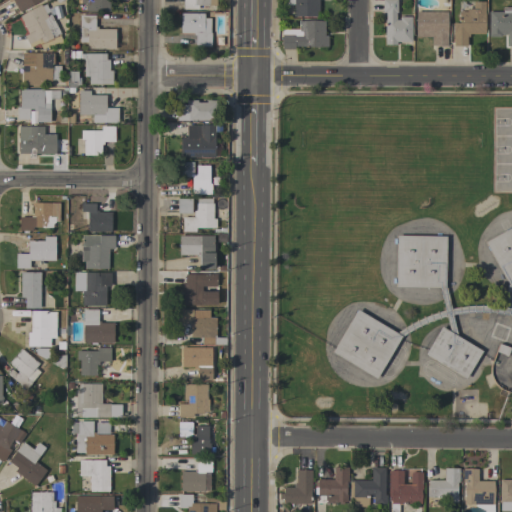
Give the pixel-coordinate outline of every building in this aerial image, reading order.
[(40,0),(18,12),(12,0),(40,0)] [(77,11),(77,4),(80,4),(80,0),(109,0),(109,11),(77,11)] [(216,0),(216,5),(197,5),(197,9),(183,9),(182,0),(216,0)] [(293,16),(293,5),(285,5),(285,0),(318,0),(318,16),(293,16)] [(410,42),(395,42),(395,45),(384,45),(384,12),(382,12),(382,0),(396,0),(396,13),(395,13),(395,20),(399,20),(399,17),(411,17),(410,42)] [(484,34),(468,34),(468,37),(466,37),(466,46),(452,46),(452,23),(458,23),(458,11),(466,11),(466,9),(473,9),(473,1),(484,2),(484,34)] [(50,14),(59,33),(58,34),(60,38),(41,48),(38,43),(29,47),(23,36),(28,33),(19,16),(40,5),(46,16),(50,14)] [(488,12),(501,12),(501,8),(506,8),(506,11),(511,11),(511,46),(506,46),(506,34),(499,34),(499,36),(488,36),(488,12)] [(446,46),(433,45),(433,36),(415,36),(415,12),(447,12),(446,46)] [(203,17),(209,17),(209,32),(210,32),(210,46),(195,45),(195,35),(193,35),(193,32),(180,33),(179,13),(203,13),(203,14),(203,17)] [(86,48),(86,42),(79,42),(79,15),(94,15),(94,27),(96,27),(96,29),(115,29),(114,48),(86,48)] [(293,46),(293,49),(280,49),(281,29),(298,30),(298,21),(324,21),(323,36),(327,36),(327,47),(293,46)] [(88,84),(88,76),(83,76),(84,59),(80,59),(80,58),(68,58),(68,51),(80,51),(80,53),(105,54),(105,60),(108,60),(108,70),(111,70),(111,84),(88,84)] [(59,65),(59,79),(51,79),(51,82),(40,82),(40,85),(21,85),(21,70),(33,70),(34,53),(53,53),(53,64),(51,64),(51,65),(59,65)] [(35,122),(35,111),(33,111),(33,109),(27,109),(27,119),(15,119),(15,107),(18,107),(18,89),(42,89),(42,90),(59,90),(59,99),(49,99),(49,122),(35,122)] [(78,90),(89,91),(89,95),(105,95),(105,108),(117,108),(117,123),(92,122),(92,115),(77,115),(78,90)] [(176,109),(181,109),(181,104),(185,104),(186,100),(196,100),(196,102),(205,102),(205,100),(216,100),(216,121),(176,120),(176,109)] [(185,137),(185,126),(200,126),(200,124),(214,125),(214,157),(179,157),(179,137),(185,137)] [(35,154),(35,158),(28,158),(28,154),(17,154),(18,126),(43,126),(42,134),(55,134),(55,154),(35,154)] [(111,153),(100,153),(100,155),(83,155),(83,139),(80,139),(80,130),(98,131),(98,126),(114,126),(114,142),(112,142),(111,153)] [(208,184),(210,184),(210,194),(191,194),(191,177),(179,176),(179,162),(192,162),(192,174),(195,174),(195,166),(209,166),(208,184)] [(176,213),(176,198),(191,199),(191,214),(176,213)] [(195,228),(195,232),(181,232),(181,217),(193,217),(193,211),(195,211),(195,203),(196,203),(196,198),(211,198),(211,203),(212,203),(212,219),(215,219),(215,228),(195,228)] [(58,222),(52,222),(52,227),(32,227),(32,231),(18,230),(18,217),(30,217),(30,213),(32,213),(32,202),(58,203),(58,222)] [(86,231),(86,220),(81,220),(81,212),(80,212),(80,203),(95,203),(94,210),(97,210),(97,212),(110,212),(110,232),(86,231)] [(511,285),(509,287),(484,243),(511,226),(511,285)] [(98,236),(98,235),(113,235),(113,249),(107,249),(107,269),(84,268),(84,261),(81,261),(81,235),(98,236)] [(213,269),(199,269),(199,257),(196,257),(196,255),(178,255),(178,236),(213,235),(213,269)] [(445,236),(444,288),(395,287),(396,235),(445,236)] [(54,260),(28,260),(28,268),(15,268),(15,254),(27,254),(27,241),(42,241),(42,236),(54,236),(54,260)] [(24,308),(24,297),(20,297),(20,272),(39,272),(39,308),(24,308)] [(110,273),(110,286),(105,286),(105,306),(81,306),(81,291),(72,291),(72,272),(110,273)] [(216,274),(216,286),(206,286),(206,291),(216,291),(216,305),(181,305),(181,282),(184,282),(184,274),(216,274)] [(96,343),(96,345),(90,344),(90,343),(82,342),(82,309),(97,309),(97,321),(100,321),(100,323),(113,323),(112,343),(96,343)] [(215,318),(215,338),(213,338),(213,344),(201,344),(201,337),(190,337),(190,324),(179,324),(180,310),(191,310),(208,309),(208,318),(215,318)] [(331,352),(356,310),(401,336),(375,379),(331,352)] [(55,338),(49,338),(49,346),(27,346),(27,332),(30,332),(30,311),(46,311),(46,312),(55,312),(55,338)] [(481,351),(465,379),(424,354),(440,327),(481,351)] [(79,375),(79,360),(76,360),(76,351),(96,351),(96,347),(109,347),(109,362),(98,361),(98,365),(95,365),(95,375),(79,375)] [(210,348),(210,368),(211,368),(211,380),(197,380),(197,369),(194,369),(194,367),(181,367),(181,347),(210,348)] [(38,363),(34,368),(39,372),(25,389),(6,374),(10,369),(16,374),(18,372),(8,363),(20,348),(38,363)] [(81,417),(81,415),(76,415),(76,390),(78,390),(78,384),(100,384),(100,404),(109,404),(109,405),(120,405),(120,417),(81,417)] [(206,399),(208,399),(207,412),(203,411),(203,414),(192,414),(192,418),(177,417),(178,404),(186,404),(186,400),(182,400),(183,384),(206,384),(206,399)] [(17,443),(11,440),(6,448),(10,450),(2,462),(0,460),(0,419),(4,422),(4,421),(23,433),(17,443)] [(84,454),(84,452),(75,452),(75,433),(71,433),(71,422),(77,422),(77,421),(92,421),(92,433),(95,433),(95,422),(109,422),(109,434),(112,434),(112,454),(84,454)] [(189,454),(190,439),(191,440),(191,436),(177,436),(178,422),(191,422),(191,434),(194,434),(194,425),(207,426),(207,443),(209,443),(209,454),(189,454)] [(13,471),(16,468),(7,461),(22,442),(39,455),(34,462),(45,470),(34,486),(13,471)] [(180,491),(180,471),(193,471),(193,469),(196,469),(196,458),(211,458),(210,491),(180,491)] [(104,460),(104,466),(108,466),(108,491),(89,491),(89,475),(78,475),(78,460),(104,460)] [(347,482),(345,482),(345,494),(346,494),(346,502),(343,502),(343,504),(338,504),(338,502),(336,502),(336,503),(316,503),(316,494),(314,494),(314,482),(316,482),(316,479),(332,479),(332,467),(347,467),(347,482)] [(384,504),(373,504),(373,497),(368,497),(368,503),(367,503),(367,507),(353,506),(354,497),(352,497),(352,480),(371,480),(371,468),(384,468),(384,504)] [(443,480),(443,468),(458,468),(458,483),(456,482),(456,503),(445,503),(446,497),(427,497),(427,480),(443,480)] [(493,510),(485,510),(485,504),(464,504),(464,483),(462,483),(462,469),(477,469),(477,481),(493,481),(493,510)] [(282,504),(282,487),(293,488),(293,484),(295,484),(295,470),(311,470),(310,490),(309,490),(309,504),(282,504)] [(402,471),(402,484),(410,484),(410,472),(421,472),(421,490),(420,490),(420,504),(390,504),(390,501),(388,501),(388,471),(402,471)] [(511,511),(499,511),(500,503),(498,503),(499,480),(510,480),(510,487),(511,487),(511,511)] [(51,492),(51,501),(54,501),(54,507),(62,507),(62,511),(28,511),(28,492),(51,492)] [(186,511),(186,508),(177,508),(177,494),(191,494),(191,503),(214,503),(214,511),(186,511)] [(74,511),(75,495),(110,496),(109,510),(100,510),(99,511),(74,511)]
